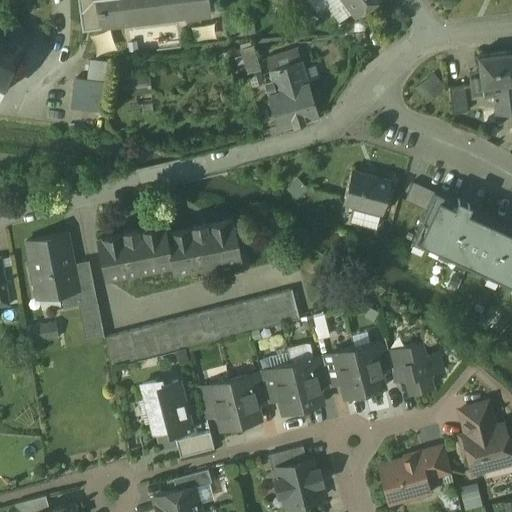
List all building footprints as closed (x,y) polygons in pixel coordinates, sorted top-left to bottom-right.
[(0,0),(0,85),(14,57),(3,52),(0,50),(0,0)] [(208,0),(97,0),(101,26),(187,16),(187,17),(209,15),(208,13),(210,13),(208,0)] [(343,0),(356,17),(378,0),(343,0)] [(299,47),(267,57),(270,69),(302,59),(299,47)] [(511,49),(478,54),(480,74),(470,75),(472,94),(495,91),(494,84),(511,81),(511,49)] [(256,52),(244,56),(249,72),(261,68),(256,52)] [(87,75),(99,76),(100,57),(88,56),(87,75)] [(302,59),(270,69),(277,90),(268,93),(279,127),(295,122),(295,123),(306,120),(305,119),(320,115),(309,80),(302,59)] [(427,98),(444,85),(433,70),(416,83),(427,98)] [(129,76),(130,93),(155,92),(154,74),(129,76)] [(90,108),(94,77),(74,75),(70,105),(90,108)] [(511,81),(494,84),(495,91),(497,112),(511,109),(511,81)] [(465,84),(450,86),(453,112),(468,110),(465,84)] [(391,180),(352,170),(344,200),(355,204),(381,211),(383,211),(391,180)] [(405,199),(426,209),(434,190),(413,181),(405,199)] [(469,266),(492,215),(469,205),(470,204),(459,199),(458,200),(435,189),(434,190),(426,209),(420,221),(422,221),(413,240),(469,266)] [(381,211),(355,204),(350,220),(377,227),(381,211)] [(511,224),(492,215),(469,266),(511,285),(511,224)] [(206,222),(193,225),(193,227),(167,233),(172,263),(173,271),(241,257),(234,219),(206,225),(206,222)] [(137,228),(124,230),(125,233),(98,238),(105,276),(172,263),(167,233),(165,225),(138,230),(137,228)] [(68,232),(27,240),(38,297),(61,292),(79,288),(74,262),(68,232)] [(0,306),(9,305),(1,257),(0,257),(0,306)] [(90,259),(74,262),(79,288),(61,292),(64,308),(98,301),(90,259)] [(293,288),(199,312),(207,341),(300,317),(293,288)] [(199,312),(105,337),(111,366),(207,341),(199,312)] [(57,321),(26,326),(29,341),(59,337),(57,321)] [(385,337),(373,341),(381,373),(393,370),(388,349),(385,337)] [(424,354),(421,340),(399,346),(408,378),(411,391),(432,386),(429,374),(443,370),(438,351),(424,354)] [(373,341),(354,345),(365,391),(366,391),(385,386),(381,373),(373,341)] [(354,345),(335,350),(341,375),(329,378),(331,386),(343,383),(346,396),(365,391),(354,345)] [(408,378),(399,346),(388,349),(393,370),(396,381),(408,378)] [(335,350),(323,353),(329,378),(341,375),(335,350)] [(323,353),(311,356),(318,381),(329,378),(323,353)] [(311,356),(292,361),(304,407),(323,402),(320,389),(331,386),(329,378),(318,381),(311,356)] [(292,361),(273,366),(281,398),(284,412),(304,407),(292,361)] [(281,398),(273,366),(261,369),(269,401),(281,398)] [(261,369),(261,368),(249,371),(249,372),(258,404),(269,401),(261,369)] [(249,372),(230,377),(242,423),(261,418),(258,404),(249,372)] [(179,378),(164,382),(162,377),(157,379),(157,378),(143,382),(147,396),(145,397),(151,420),(153,420),(156,430),(174,426),(175,430),(191,426),(179,378)] [(230,377),(211,382),(219,414),(222,428),(242,423),(230,377)] [(211,382),(210,381),(199,384),(207,417),(219,414),(211,382)] [(487,401),(461,408),(467,433),(494,426),(487,401)] [(467,433),(463,434),(473,470),(511,460),(511,454),(504,423),(494,426),(467,433)] [(209,430),(177,439),(181,454),(214,446),(209,430)] [(444,443),(427,448),(428,451),(434,475),(452,471),(444,443)] [(303,444),(269,453),(273,469),(277,468),(277,466),(307,458),(303,444)] [(428,451),(379,465),(389,501),(416,494),(415,489),(428,485),(426,477),(434,475),(428,451)] [(307,458),(277,466),(277,468),(280,478),(276,479),(280,493),(289,491),(292,505),(322,497),(319,483),(323,482),(319,467),(315,468),(312,457),(307,458)] [(208,468),(174,477),(177,489),(194,485),(212,480),(208,468)] [(477,480),(460,485),(466,508),(483,504),(477,480)] [(177,489),(154,496),(158,511),(200,511),(202,511),(194,485),(177,489)] [(46,494),(15,502),(18,511),(40,511),(51,509),(46,494)] [(51,509),(40,511),(75,511),(73,503),(51,509)]
